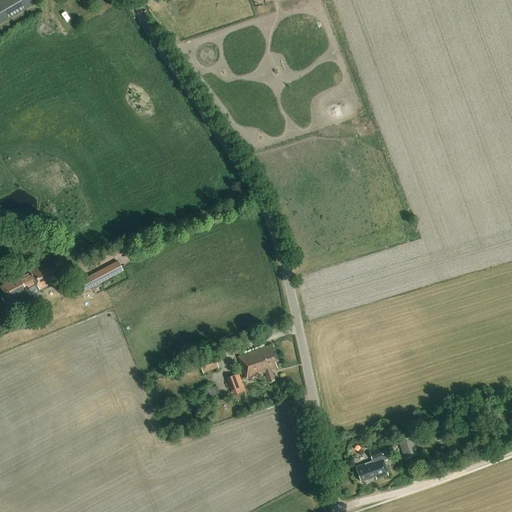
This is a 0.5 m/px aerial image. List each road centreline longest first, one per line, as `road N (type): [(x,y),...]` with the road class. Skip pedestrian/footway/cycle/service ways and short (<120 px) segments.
road 1 (unclassified): [(338,511),(269,218),(130,0)]
road 2 (track): [(337,509),(511,452)]
